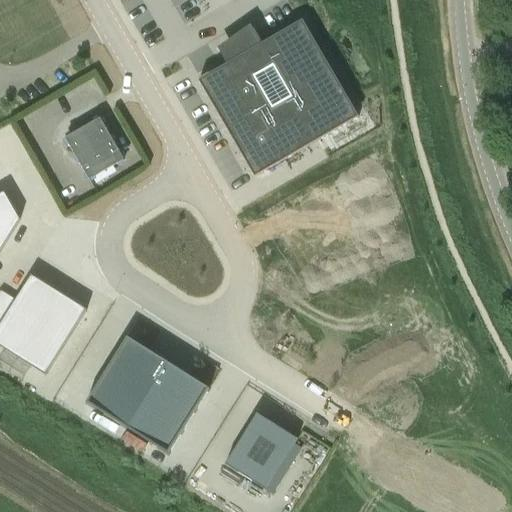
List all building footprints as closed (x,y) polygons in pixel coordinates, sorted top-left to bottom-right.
[(226,50),(232,62),(199,82),(255,178),(359,118),(303,21),(262,45),(255,33),(226,50)] [(100,119),(66,139),(90,180),(124,160),(100,119)] [(0,260),(22,224),(6,196),(0,199),(0,260)] [(87,311),(33,277),(17,302),(2,292),(0,294),(0,348),(46,377),(87,311)] [(128,338),(87,403),(169,455),(209,390),(128,338)] [(298,440),(257,415),(225,465),(266,491),(298,440)]
